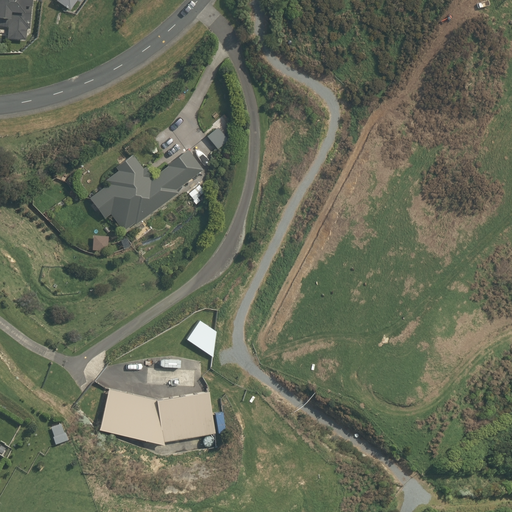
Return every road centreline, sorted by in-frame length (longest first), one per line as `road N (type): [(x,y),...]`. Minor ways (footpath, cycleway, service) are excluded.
road 1 (track): [(234,354),(257,358),(322,341),(368,341),(372,348),(350,384),(378,406),(416,412),(511,330)]
road 2 (residential): [(0,106),(90,82),(150,47),(198,0)]
